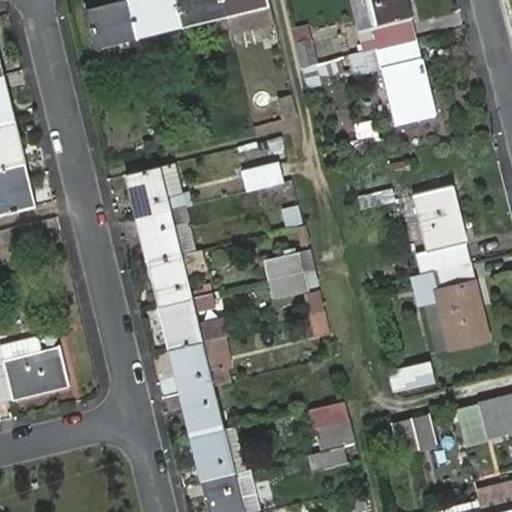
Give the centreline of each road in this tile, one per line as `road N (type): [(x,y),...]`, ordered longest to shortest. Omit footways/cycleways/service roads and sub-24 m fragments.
road 1 (residential): [(39,0),(139,414)]
road 2 (residential): [(139,414),(0,447)]
